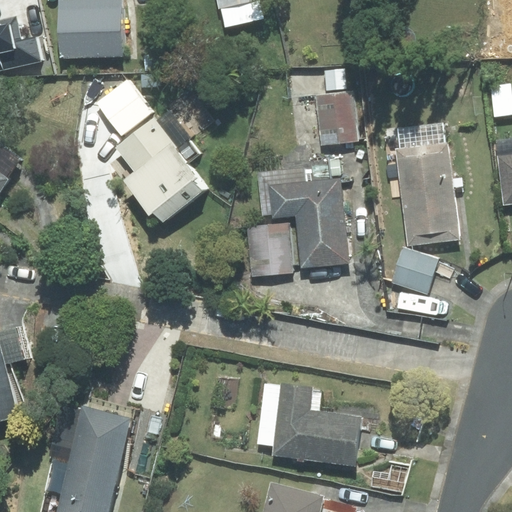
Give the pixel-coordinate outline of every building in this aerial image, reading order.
[(133,59),(130,0),(64,0),(69,61),(133,59)] [(225,0),(233,29),(279,17),(274,0),(225,0)] [(0,68),(42,61),(39,47),(8,52),(5,33),(0,33),(0,68)] [(353,90),(351,67),(331,69),(333,92),(322,93),(327,148),(367,145),(361,89),(353,90)] [(162,111),(136,78),(104,102),(130,136),(162,111)] [(511,116),(511,80),(493,83),(498,118),(511,116)] [(215,175),(219,172),(190,136),(184,141),(164,116),(126,147),(144,170),(137,176),(175,223),(223,184),(215,175)] [(471,233),(458,138),(405,145),(418,240),(471,233)] [(0,211),(26,174),(0,155),(0,211)] [(322,179),(321,167),(263,172),(267,217),(304,214),(309,269),(362,264),(356,193),(351,194),(350,177),(322,179)] [(301,272),(295,220),(249,225),(254,277),(301,272)] [(447,258),(407,246),(397,281),(436,293),(447,258)] [(38,321),(14,326),(0,329),(0,421),(33,414),(21,360),(46,355),(38,321)] [(270,379),(264,444),(285,446),(284,457),(371,465),(376,414),(324,409),(326,384),(270,379)] [(53,456),(78,463),(65,511),(122,511),(147,414),(94,400),(91,412),(66,406),(53,456)] [(281,478),(272,511),(365,511),(368,504),(339,497),(339,494),(281,478)]
